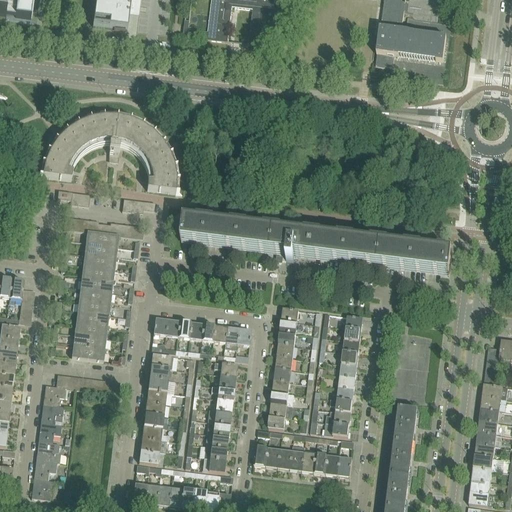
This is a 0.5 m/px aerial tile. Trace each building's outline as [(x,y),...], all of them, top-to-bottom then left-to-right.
[(0,0),(0,16),(31,21),(33,0),(0,0)] [(95,0),(92,28),(127,33),(130,12),(133,12),(134,4),(131,4),(131,0),(95,0)] [(185,25),(183,39),(228,45),(228,44),(232,9),(253,11),(249,43),(242,42),(241,46),(258,48),(274,50),(274,48),(275,40),(280,2),(266,0),(212,0),(208,34),(201,33),(201,31),(189,29),(189,23),(185,23),(185,25)] [(376,65),(376,69),(393,71),(394,59),(398,60),(440,65),(443,66),(447,40),(401,34),(402,32),(404,14),(404,13),(407,13),(407,7),(405,7),(405,5),(405,4),(402,4),(402,0),(384,0),(380,32),(377,57),(376,65)] [(106,148),(109,148),(114,148),(121,150),(129,153),(135,158),(140,163),(141,164),(144,169),(144,170),(147,177),(148,185),(147,185),(147,193),(175,196),(182,197),(182,196),(175,196),(175,183),(183,182),(175,183),(173,170),(180,168),(173,170),(169,158),(175,155),(175,154),(169,157),(168,157),(166,153),(162,147),(167,142),(162,146),(153,137),(157,131),(153,137),(142,130),(145,123),(142,129),(130,124),(132,118),(132,117),(130,124),(117,122),(118,114),(117,114),(117,121),(104,122),(103,115),(104,122),(91,124),(89,117),(91,124),(79,128),(76,122),(75,122),(78,128),(68,135),(64,129),(63,130),(67,135),(63,139),(58,143),(58,144),(53,139),(53,140),(58,144),(51,154),(45,151),(44,151),(51,155),(46,167),(39,164),(39,165),(45,167),(43,179),(35,178),(35,179),(42,180),(71,183),(73,175),(71,175),(74,168),(79,162),(79,161),(81,160),(84,157),(91,152),(98,149),(106,148)] [(114,148),(109,148),(109,154),(112,155),(111,163),(118,164),(119,155),(119,151),(113,150),(114,148)] [(71,204),(72,196),(58,194),(57,202),(70,204),(71,204)] [(81,197),(72,196),(71,204),(70,204),(70,208),(79,209),(88,210),(89,207),(90,198),(81,197)] [(154,214),(155,207),(155,206),(134,203),(123,202),(122,211),(122,214),(132,215),(142,217),(143,213),(154,214)] [(64,224),(63,232),(66,233),(76,234),(77,222),(67,220),(66,224),(64,224)] [(76,234),(87,235),(87,234),(88,223),(77,222),(76,234)] [(99,224),(88,223),(87,234),(97,236),(98,226),(99,224)] [(450,278),(452,256),(290,236),(278,234),(184,223),(181,245),(182,245),(183,242),(187,243),(203,245),(233,249),(262,252),(276,254),(280,255),(279,259),(276,261),(279,265),(280,265),(283,263),(286,263),(286,264),(293,265),(294,256),(317,259),(320,259),(345,263),(385,268),(442,275),(449,275),(449,278),(450,278)] [(110,228),(98,226),(97,236),(103,236),(109,237),(110,228)] [(109,237),(119,238),(120,227),(110,226),(110,228),(109,237)] [(120,227),(119,238),(119,239),(130,241),(131,228),(120,227)] [(142,242),(143,234),(141,233),(142,230),(131,228),(130,241),(142,242)] [(87,234),(87,235),(85,247),(101,249),(103,236),(97,236),(87,234)] [(109,237),(103,236),(101,249),(117,251),(119,239),(119,238),(109,237)] [(85,247),(84,258),(100,260),(101,249),(85,247)] [(117,251),(101,249),(100,260),(116,262),(117,251)] [(100,260),(84,258),(83,269),(99,271),(100,260)] [(116,262),(100,260),(99,271),(114,273),(116,262)] [(83,269),(81,281),(97,283),(99,271),(83,269)] [(114,273),(99,271),(97,283),(113,285),(114,273)] [(97,283),(81,281),(80,292),(96,294),(97,283)] [(0,300),(9,302),(12,284),(0,282),(0,300)] [(113,285),(97,283),(96,294),(112,296),(113,285)] [(23,285),(12,284),(9,302),(8,308),(13,309),(14,303),(21,304),(22,299),(23,293),(24,285),(23,284),(23,285)] [(80,292),(78,304),(95,306),(96,294),(80,292)] [(112,296),(96,294),(95,306),(110,307),(112,296)] [(95,306),(78,304),(77,315),(93,317),(95,306)] [(110,307),(95,306),(93,317),(109,319),(110,307)] [(299,314),(283,312),(282,324),(297,326),(299,314)] [(77,315),(76,327),(92,329),(93,317),(77,315)] [(109,319),(93,317),(92,329),(107,330),(109,319)] [(348,320),(346,332),(361,334),(363,321),(348,320)] [(165,339),(167,324),(155,322),(153,337),(165,339)] [(179,325),(167,324),(165,339),(177,340),(179,325)] [(282,324),(280,336),(295,338),(297,326),(282,324)] [(191,327),(179,325),(177,340),(189,342),(191,327)] [(92,329),(76,327),(74,338),(90,340),(92,329)] [(203,328),(191,327),(189,342),(201,343),(203,328)] [(1,328),(0,338),(0,340),(19,343),(20,330),(1,328)] [(213,345),(215,330),(203,328),(201,343),(213,345)] [(107,330),(92,329),(90,340),(106,342),(107,330)] [(227,331),(215,330),(213,345),(225,346),(227,331)] [(237,348),(239,333),(227,331),(225,346),(224,352),(236,353),(237,348)] [(346,332),(345,344),(360,346),(361,334),(346,332)] [(251,334),(239,333),(237,348),(249,349),(251,334)] [(280,336),(279,348),(294,350),(295,338),(280,336)] [(74,338),(73,349),(89,351),(90,340),(74,338)] [(0,352),(17,355),(19,343),(0,340),(0,352)] [(106,342),(90,340),(89,351),(105,353),(106,342)] [(345,344),(343,356),(358,358),(360,346),(345,344)] [(488,350),(488,356),(500,358),(499,362),(499,364),(499,366),(511,368),(511,364),(511,363),(511,344),(501,344),(500,352),(488,350)] [(152,349),(151,355),(163,356),(164,351),(164,347),(162,347),(159,348),(157,347),(157,349),(152,349)] [(279,348),(277,360),(292,362),(294,350),(279,348)] [(73,349),(71,361),(87,363),(89,351),(73,349)] [(105,353),(89,351),(87,363),(103,365),(105,353)] [(0,364),(16,367),(17,355),(0,352),(0,364)] [(357,370),(358,358),(343,356),(342,368),(357,370)] [(153,358),(151,370),(169,372),(171,360),(152,358),(153,358)] [(235,365),(247,366),(248,360),(236,358),(235,365)] [(277,360),(276,371),(291,373),(292,362),(277,360)] [(188,370),(188,375),(193,375),(194,363),(186,362),(185,370),(188,370)] [(0,364),(0,376),(14,378),(16,367),(0,364)] [(220,379),(235,381),(237,368),(214,365),(214,372),(220,373),(220,379)] [(342,368),(340,380),(355,382),(357,370),(342,368)] [(151,370),(150,382),(168,384),(169,372),(151,370)] [(276,371),(275,384),(289,385),(291,373),(276,371)] [(0,388),(13,391),(14,378),(0,376),(0,388)] [(62,391),(64,378),(57,378),(57,380),(56,390),(62,391)] [(218,391),(234,392),(235,381),(220,379),(218,391)] [(354,394),(355,382),(340,380),(339,392),(354,394)] [(99,396),(101,383),(95,382),(93,395),(99,396)] [(148,394),(166,396),(168,384),(150,382),(148,394)] [(112,398),(114,385),(107,384),(105,397),(112,398)] [(275,384),(273,395),(288,397),(289,385),(275,384)] [(118,398),(120,385),(114,385),(112,398),(118,398)] [(0,401),(11,402),(13,391),(0,388),(0,401)] [(484,388),(482,400),(501,402),(506,403),(508,391),(484,388)] [(66,391),(62,391),(56,390),(45,389),(46,389),(45,398),(44,398),(43,408),(57,409),(58,402),(65,402),(66,392),(66,391)] [(217,402),(232,404),(234,392),(218,391),(211,390),(211,396),(217,396),(217,402)] [(339,392),(338,404),(352,405),(354,394),(339,392)] [(147,406),(165,408),(166,396),(148,394),(147,406)] [(273,395),(272,407),(286,409),(293,410),(293,404),(294,398),(288,397),(273,395)] [(500,414),(501,402),(482,400),(481,412),(500,414)] [(0,401),(0,413),(10,414),(11,402),(0,401)] [(215,414),(231,416),(232,404),(217,402),(215,414)] [(337,410),(336,415),(351,417),(352,405),(338,404),(331,403),(330,409),(337,410)] [(145,418),(163,420),(165,408),(147,406),(145,418)] [(272,407),(270,419),(285,421),(291,422),(293,410),(272,407)] [(57,409),(43,408),(44,408),(43,417),(42,417),(41,426),(54,428),(55,425),(62,426),(64,411),(57,410),(57,409)] [(399,412),(395,445),(414,447),(418,414),(403,412),(404,410),(401,410),(401,412),(399,412)] [(481,412),(479,424),(498,426),(500,414),(481,412)] [(0,413),(0,425),(8,426),(10,414),(0,413)] [(208,426),(229,428),(231,416),(215,414),(209,413),(207,425),(208,426)] [(326,426),(335,427),(349,429),(351,417),(336,415),(330,415),(330,419),(327,419),(326,426)] [(145,418),(144,430),(164,432),(166,432),(167,426),(162,426),(163,420),(145,418)] [(285,421),(270,419),(269,431),(283,433),(285,421)] [(479,424),(478,436),(497,438),(498,426),(479,424)] [(0,425),(0,437),(7,438),(8,426),(0,425)] [(54,428),(41,426),(41,427),(42,427),(41,436),(39,436),(38,445),(52,447),(53,438),(60,439),(61,429),(54,428)] [(207,437),(228,440),(229,428),(208,426),(207,437)] [(348,441),(349,429),(335,427),(326,426),(325,438),(348,441)] [(164,432),(144,430),(142,441),(168,445),(169,439),(163,438),(164,432)] [(478,436),(476,448),(495,450),(497,438),(478,436)] [(205,449),(226,452),(228,440),(207,437),(206,437),(205,449)] [(142,441),(141,453),(159,456),(164,456),(165,456),(166,444),(142,441)] [(38,454),(37,454),(36,464),(57,466),(59,467),(59,466),(60,458),(58,457),(59,448),(52,447),(38,445),(38,450),(39,450),(38,454)] [(395,445),(390,478),(410,481),(414,447),(395,445)] [(292,455),(290,473),(302,475),(304,457),(305,453),(305,450),(293,448),(292,455)] [(493,462),(495,450),(476,448),(475,460),(493,462)] [(203,461),(225,464),(226,452),(205,449),(203,461)] [(256,450),(254,469),(255,469),(266,470),(269,452),(257,451),(257,450),(256,450)] [(281,454),(269,452),(266,470),(278,472),(281,454)] [(139,465),(157,468),(159,456),(141,453),(139,465)] [(305,453),(304,457),(302,475),(314,476),(316,458),(317,454),(305,453)] [(292,455),(281,454),(278,472),(290,473),(292,455)] [(328,460),(316,458),(314,476),(320,477),(326,477),(328,460)] [(340,461),(328,460),(326,477),(338,479),(340,461)] [(475,460),(473,472),(492,474),(496,474),(498,463),(493,462),(475,460)] [(202,473),(223,476),(225,464),(203,461),(202,473)] [(351,463),(340,461),(338,479),(349,480),(349,481),(350,481),(352,462),(351,463)] [(57,466),(36,464),(37,464),(36,473),(35,473),(34,482),(54,485),(55,485),(48,484),(49,475),(56,476),(57,466)] [(149,470),(137,468),(136,475),(146,476),(145,479),(148,479),(149,474),(149,470)] [(149,470),(149,474),(155,475),(155,478),(160,479),(160,476),(161,471),(149,470)] [(0,471),(0,474),(0,488),(10,490),(10,491),(13,472),(12,472),(0,471)] [(473,472),(472,484),(490,486),(492,474),(473,472)] [(390,478),(386,511),(389,511),(405,511),(410,481),(390,478)] [(54,485),(34,482),(34,483),(35,483),(34,492),(32,492),(31,501),(52,504),(54,485)] [(472,484),(470,495),(489,498),(490,486),(472,484)] [(135,487),(132,506),(133,506),(145,507),(147,489),(135,488),(135,487)] [(147,489),(145,507),(156,508),(158,491),(147,489)] [(158,491),(156,508),(168,510),(170,492),(158,491)] [(170,492),(168,510),(180,511),(182,494),(170,492)] [(206,496),(204,511),(216,511),(218,498),(219,493),(213,492),(212,497),(206,496)] [(182,494),(180,511),(186,511),(192,511),(194,495),(182,494)] [(194,495),(192,511),(204,511),(206,496),(194,495)] [(487,510),(489,498),(470,495),(469,507),(487,510)] [(218,498),(216,511),(228,511),(231,499),(230,499),(218,498)]
